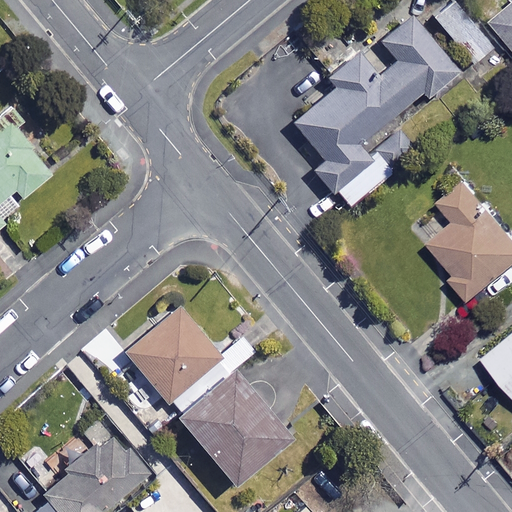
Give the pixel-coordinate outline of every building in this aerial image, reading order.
[(499,43),(464,0),(450,0),(433,14),(473,64),(499,43)] [(511,8),(496,23),(511,42),(511,8)] [(460,74),(414,17),(383,42),(398,61),(383,73),(365,50),(330,77),(338,87),(295,122),(325,159),(314,168),(346,209),(393,172),(366,138),(423,92),(429,99),(460,74)] [(15,128),(6,117),(0,121),(0,228),(29,205),(25,199),(53,176),(25,141),(36,132),(26,119),(15,128)] [(511,267),(511,239),(468,184),(443,204),(458,223),(432,244),(457,275),(453,279),(470,301),(511,267)] [(225,358),(181,306),(125,353),(169,405),(225,358)] [(511,338),(487,360),(511,389),(511,338)] [(293,440),(238,373),(182,419),(238,486),(293,440)] [(109,511),(153,473),(115,430),(45,493),(52,502),(40,511),(103,511),(105,511),(109,511)]
